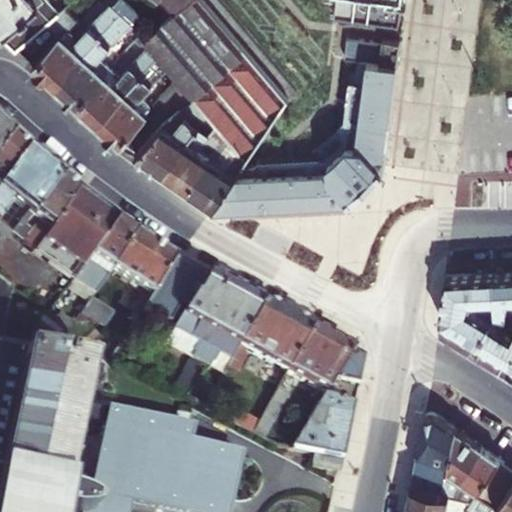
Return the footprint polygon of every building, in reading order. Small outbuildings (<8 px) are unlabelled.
[(0,0),(0,33),(15,47),(58,11),(48,0),(0,0)] [(178,77),(194,96),(220,73),(247,49),(217,15),(203,0),(187,0),(176,10),(147,37),(145,39),(149,44),(159,55),(168,66),(178,77)] [(167,0),(176,10),(187,0),(167,0)] [(338,0),(337,10),(402,18),(404,0),(338,0)] [(55,83),(120,13),(109,3),(78,37),(70,30),(65,29),(34,63),(55,83)] [(55,83),(76,102),(109,66),(98,56),(129,20),(120,13),(55,83)] [(140,31),(133,39),(140,44),(145,39),(147,37),(140,31)] [(241,165),(214,207),(347,200),(384,166),(399,42),(382,40),(381,43),(346,38),(343,58),(358,60),(347,145),(327,161),(241,165)] [(76,102),(98,122),(159,55),(149,44),(120,75),(109,66),(76,102)] [(220,73),(194,96),(193,96),(215,122),(216,121),(226,132),(230,137),(237,144),(247,156),(288,97),(247,49),(220,73)] [(142,93),(168,66),(159,55),(98,122),(119,141),(151,106),(150,101),(146,97),(142,93)] [(161,170),(194,124),(179,108),(172,115),(162,122),(136,153),(161,170)] [(187,188),(210,155),(221,139),(226,132),(216,121),(211,129),(212,130),(209,134),(208,134),(195,125),(194,124),(161,170),(187,188)] [(0,151),(11,136),(0,126),(0,151)] [(230,137),(226,132),(221,139),(226,142),(230,137)] [(0,151),(0,187),(27,150),(11,136),(0,151)] [(187,188),(214,207),(241,165),(247,156),(237,144),(226,160),(228,162),(225,166),(210,155),(187,188)] [(8,204),(10,201),(27,214),(32,218),(59,178),(27,150),(0,187),(0,220),(9,210),(8,204)] [(33,254),(74,191),(59,178),(32,218),(39,224),(28,239),(32,241),(27,248),(33,254)] [(76,192),(74,191),(33,254),(70,285),(98,248),(116,220),(76,192)] [(98,248),(70,285),(89,298),(92,294),(93,296),(104,280),(111,269),(135,233),(116,220),(98,248)] [(6,231),(11,235),(15,230),(11,226),(6,231)] [(135,233),(111,269),(151,294),(154,289),(173,258),(171,257),(135,233)] [(173,258),(154,289),(171,299),(188,267),(179,262),(173,258)] [(188,267),(171,299),(154,289),(151,294),(144,306),(170,321),(182,300),(186,303),(172,331),(198,345),(192,358),(186,359),(174,382),(168,393),(180,399),(199,364),(221,377),(229,361),(236,349),(259,306),(188,267)] [(511,271),(494,273),(496,299),(497,310),(506,312),(511,313),(511,271)] [(441,318),(477,340),(490,320),(492,316),(494,313),(488,309),(483,316),(469,306),(472,301),(496,299),(494,273),(446,275),(441,318)] [(111,511),(113,502),(164,511),(225,511),(237,452),(184,442),(187,427),(105,411),(105,412),(78,407),(87,363),(0,345),(0,337),(10,289),(0,281),(0,498),(58,511),(60,511),(63,511),(111,511)] [(85,319),(104,330),(112,314),(87,302),(80,316),(85,319)] [(307,332),(259,306),(236,349),(284,374),(307,332)] [(506,312),(497,310),(494,313),(492,316),(501,321),(506,312)] [(127,320),(133,323),(138,316),(131,312),(127,320)] [(85,319),(80,316),(76,322),(82,326),(85,319)] [(511,317),(505,328),(490,320),(477,340),(510,361),(511,358),(511,317)] [(198,345),(172,331),(165,344),(192,358),(198,345)] [(347,354),(307,332),(284,374),(275,392),(282,396),(291,378),(322,396),(347,354)] [(358,359),(347,354),(322,396),(321,398),(350,408),(360,362),(358,359)] [(339,462),(350,408),(321,398),(289,451),(313,457),(339,462)] [(418,449),(449,460),(456,428),(437,415),(431,411),(427,412),(425,416),(418,449)] [(457,488),(463,478),(481,445),(456,428),(449,460),(446,474),(444,485),(451,487),(450,494),(456,495),(457,488)] [(463,478),(478,489),(499,458),(481,445),(463,478)] [(446,474),(449,460),(418,449),(415,465),(446,474)] [(336,475),(339,462),(313,457),(309,469),(336,475)] [(478,489),(475,492),(496,507),(491,511),(511,511),(511,466),(499,458),(478,489)] [(444,485),(446,474),(415,465),(411,484),(442,492),(444,485)] [(457,488),(461,491),(473,496),(475,492),(478,489),(463,478),(457,488)] [(442,492),(411,484),(406,508),(425,511),(464,511),(463,511),(461,510),(458,509),(456,508),(447,507),(450,494),(442,492)] [(63,511),(60,511),(58,511),(0,498),(0,511),(63,511)]
